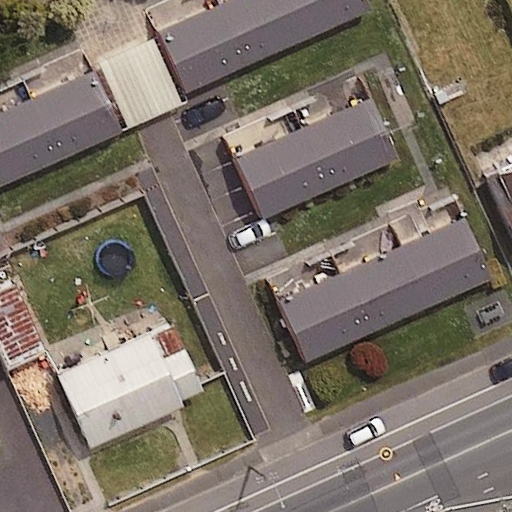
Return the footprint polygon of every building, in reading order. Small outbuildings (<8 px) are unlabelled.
[(363,2),(362,0),(175,0),(149,12),(180,82),(363,2)] [(0,173),(114,125),(87,63),(0,100),(0,173)] [(389,150),(361,89),(228,149),(255,210),(389,150)] [(511,153),(489,163),(506,204),(498,207),(511,240),(511,153)] [(483,270),(453,205),(301,272),(305,281),(273,295),(298,352),(483,270)] [(12,277),(0,282),(0,353),(3,360),(40,345),(12,277)] [(212,380),(180,307),(50,364),(82,437),(212,380)]
